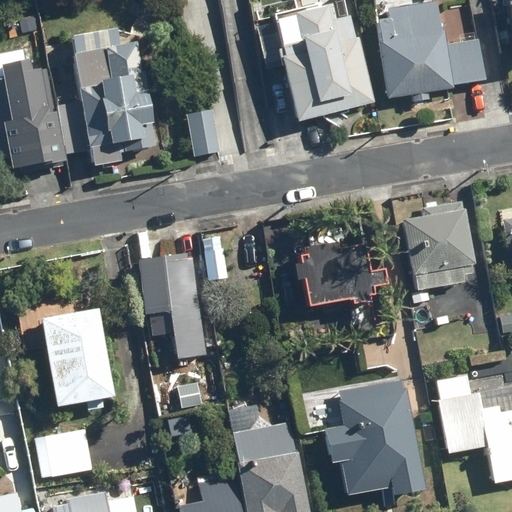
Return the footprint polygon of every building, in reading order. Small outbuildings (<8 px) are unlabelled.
[(435,3),(375,14),(390,97),(482,80),(475,40),(443,46),(435,3)] [(299,35),(279,40),(299,122),(371,104),(350,16),(330,21),(326,5),(293,13),(299,35)] [(80,100),(54,105),(64,155),(87,150),(90,167),(121,161),(120,153),(154,146),(133,42),(71,54),(80,100)] [(0,161),(5,161),(7,170),(64,158),(45,65),(29,68),(27,58),(0,63),(0,161)] [(210,108),(183,113),(191,156),(217,152),(210,108)] [(420,217),(400,220),(414,291),(477,279),(462,201),(418,209),(420,217)] [(511,217),(501,219),(505,245),(511,243),(511,217)] [(305,255),(299,256),(309,307),(374,294),(372,286),(385,284),(382,270),(372,272),(366,243),(339,248),(337,238),(303,245),(305,255)] [(202,254),(137,264),(146,327),(196,319),(197,325),(212,323),(202,254)] [(98,308),(39,319),(55,408),(113,398),(98,308)] [(464,376),(434,382),(446,454),(484,447),(491,483),(511,479),(511,387),(468,395),(464,376)] [(342,424),(322,428),(329,464),(338,463),(344,496),(391,487),(393,498),(425,492),(403,379),(336,392),(342,424)] [(190,416),(161,423),(165,442),(195,435),(190,416)] [(306,511),(289,422),(229,433),(244,511),(306,511)] [(83,430),(32,438),(39,478),(90,469),(83,430)] [(238,511),(231,471),(194,477),(198,500),(176,505),(177,511),(238,511)] [(22,511),(19,492),(0,496),(0,511),(22,511)] [(168,511),(166,493),(136,498),(138,511),(168,511)] [(110,511),(108,495),(51,505),(52,511),(110,511)]
